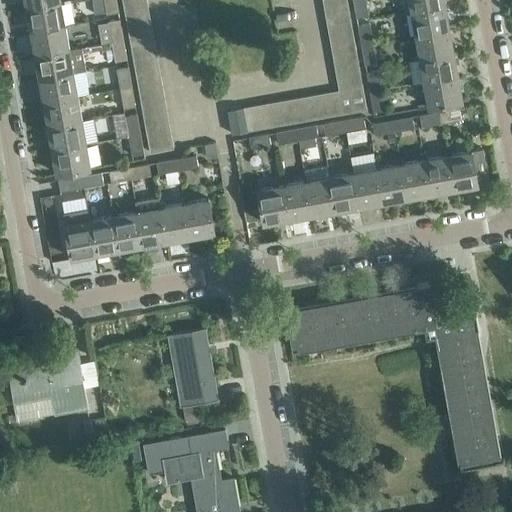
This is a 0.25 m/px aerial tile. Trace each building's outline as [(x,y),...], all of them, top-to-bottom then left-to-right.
[(116,0),(104,0),(107,13),(119,11),(116,0)] [(122,0),(125,10),(148,6),(147,0),(122,0)] [(365,0),(353,0),(357,17),(368,15),(365,0)] [(409,0),(411,11),(446,5),(444,0),(409,0)] [(27,7),(31,31),(65,25),(61,1),(27,7)] [(324,7),(326,19),(350,14),(348,3),(324,7)] [(411,11),(416,35),(450,29),(446,5),(411,11)] [(125,10),(127,22),(151,17),(148,6),(125,10)] [(326,19),(328,31),(352,26),(350,14),(326,19)] [(127,22),(129,34),(153,29),(151,17),(127,22)] [(108,21),(112,41),(124,39),(120,19),(108,21)] [(358,25),(362,45),(373,42),(370,23),(358,25)] [(31,31),(35,55),(70,48),(65,25),(31,31)] [(328,31),(331,42),(354,38),(352,26),(328,31)] [(129,34),(131,45),(155,41),(153,29),(129,34)] [(416,35),(420,59),(454,53),(450,29),(416,35)] [(331,42),(333,54),(356,50),(354,38),(331,42)] [(124,39),(112,41),(116,60),(127,58),(124,39)] [(131,45),(133,57),(157,53),(155,41),(131,45)] [(373,42),(362,45),(365,64),(377,62),(373,42)] [(35,55),(40,78),(74,72),(70,48),(35,55)] [(333,54),(335,66),(359,62),(356,50),(333,54)] [(133,57),(135,69),(159,65),(157,53),(133,57)] [(420,59),(424,83),(459,76),(454,53),(420,59)] [(335,66),(337,78),(361,73),(359,62),(335,66)] [(135,69),(137,81),(161,76),(159,65),(135,69)] [(117,68),(121,88),(132,86),(129,66),(117,68)] [(367,72),(370,92),(382,90),(378,70),(367,72)] [(40,78),(44,102),(78,96),(74,72),(40,78)] [(337,78),(339,90),(363,85),(361,73),(337,78)] [(137,81),(140,92),(164,88),(161,76),(137,81)] [(459,76),(424,83),(429,106),(463,100),(459,76)] [(363,85),(339,90),(343,113),(367,109),(363,85)] [(132,86),(121,88),(124,108),(136,106),(132,86)] [(140,92),(142,104),(166,100),(164,88),(140,92)] [(339,90),(327,92),(331,115),(343,113),(339,90)] [(382,90),(370,92),(374,111),(385,109),(382,90)] [(327,92),(315,94),(320,118),(331,115),(327,92)] [(315,94),(303,96),(308,120),(320,118),(315,94)] [(44,102),(48,126),(82,120),(78,96),(44,102)] [(303,96),(292,98),(296,122),(308,120),(303,96)] [(292,98),(280,100),(284,124),(296,122),(292,98)] [(142,104),(144,116),(168,112),(166,100),(142,104)] [(280,100),(268,102),(272,126),(284,124),(280,100)] [(268,102),(256,104),(260,128),(272,126),(268,102)] [(260,128),(256,104),(244,107),(248,130),(260,128)] [(460,107),(440,111),(442,123),(462,119),(460,107)] [(442,123),(440,111),(420,114),(422,126),(442,123)] [(144,116),(146,128),(170,123),(168,112),(144,116)] [(125,116),(129,135),(141,133),(137,113),(125,116)] [(363,116),(344,119),(346,131),(365,128),(363,116)] [(412,116),(393,119),(395,131),(414,127),(412,116)] [(346,131),(344,119),(324,123),(326,135),(346,131)] [(395,131),(393,119),(373,123),(375,135),(395,131)] [(48,126),(52,150),(87,143),(82,120),(48,126)] [(146,128),(148,140),(172,135),(170,123),(146,128)] [(316,124),(296,128),(298,140),(318,136),(316,124)] [(298,140),(296,128),(277,131),(279,143),(298,140)] [(141,133),(129,135),(133,155),(144,153),(141,133)] [(249,136),(251,148),(271,145),(269,133),(249,136)] [(172,135),(148,140),(150,152),(174,147),(172,135)] [(87,143),(52,150),(57,173),(91,167),(87,143)] [(483,148),(448,154),(454,189),(478,185),(478,183),(489,181),(483,148)] [(196,154),(177,158),(179,170),(199,166),(196,154)] [(448,154),(424,159),(431,193),(454,189),(448,154)] [(179,170),(177,158),(157,161),(159,173),(179,170)] [(424,159),(401,163),(407,197),(431,193),(424,159)] [(149,163),(129,166),(131,178),(151,175),(149,163)] [(401,163),(377,167),(383,202),(407,197),(401,163)] [(131,178),(129,166),(110,170),(112,182),(131,178)] [(377,167),(353,172),(359,206),(383,202),(377,167)] [(102,171),(82,175),(84,187),(104,183),(102,171)] [(353,172),(329,176),(336,210),(359,206),(353,172)] [(84,187),(82,175),(58,179),(62,201),(72,199),(70,189),(84,187)] [(329,176),(306,180),(312,214),(336,210),(329,176)] [(306,180),(282,184),(288,219),(312,214),(306,180)] [(288,219),(282,184),(258,189),(264,223),(288,219)] [(209,198),(185,202),(191,236),(215,232),(209,198)] [(185,202),(161,206),(167,241),(191,236),(185,202)] [(167,241),(161,206),(137,210),(143,245),(144,245),(145,251),(159,248),(158,242),(167,241)] [(137,210),(113,215),(120,249),(143,245),(137,210)] [(113,215),(90,219),(96,253),(120,249),(113,215)] [(96,253),(90,219),(66,223),(72,258),(96,253)] [(461,460),(460,460),(461,466),(497,460),(497,458),(496,458),(473,328),(479,327),(477,312),(438,319),(431,281),(417,284),(418,290),(288,313),(286,313),(293,349),(298,348),(298,347),(309,345),(309,342),(318,341),(320,347),(321,347),(320,343),(335,340),(335,338),(345,336),(346,342),(347,342),(347,338),(362,336),(361,333),(371,331),(372,337),(374,337),(373,334),(388,331),(388,328),(398,326),(399,333),(400,332),(399,329),(415,326),(414,323),(424,322),(427,336),(441,333),(443,343),(440,344),(443,359),(439,360),(440,361),(446,360),(448,370),(445,370),(448,385),(444,386),(444,387),(451,386),(452,396),(450,397),(452,412),(449,412),(449,414),(455,413),(457,422),(454,423),(457,438),(454,439),(454,440),(460,439),(462,449),(459,449),(461,460)] [(167,333),(180,406),(220,399),(220,398),(218,398),(210,351),(207,351),(206,345),(209,344),(206,328),(207,327),(207,326),(167,333)] [(9,362),(15,398),(19,419),(56,412),(87,406),(77,349),(63,352),(65,360),(45,363),(43,355),(9,362)] [(97,358),(84,360),(88,382),(100,380),(97,358)] [(183,406),(186,420),(198,418),(196,403),(183,406)] [(83,421),(87,440),(109,436),(105,417),(83,421)] [(226,429),(188,435),(144,443),(144,444),(148,444),(150,451),(146,452),(149,472),(151,472),(150,470),(167,467),(169,479),(177,478),(177,479),(191,477),(197,511),(240,511),(234,477),(220,480),(214,449),(229,446),(226,429)]
